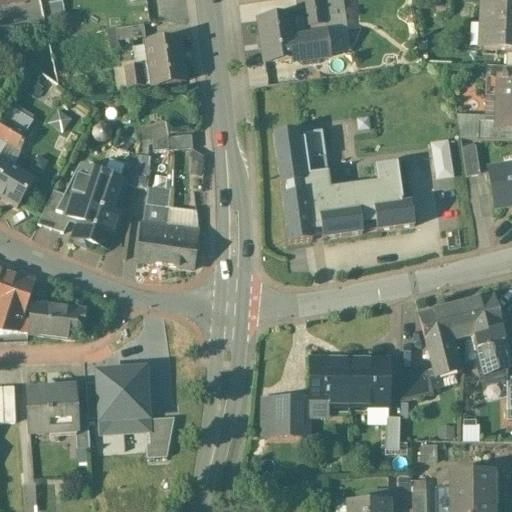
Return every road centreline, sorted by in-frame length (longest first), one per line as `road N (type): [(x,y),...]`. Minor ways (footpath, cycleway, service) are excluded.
road 1 (secondary): [(209,0),(231,158),(235,309)]
road 2 (residential): [(511,259),(307,305),(235,309)]
road 3 (residential): [(235,309),(135,299),(0,243)]
road 4 (secondary): [(235,309),(200,511)]
